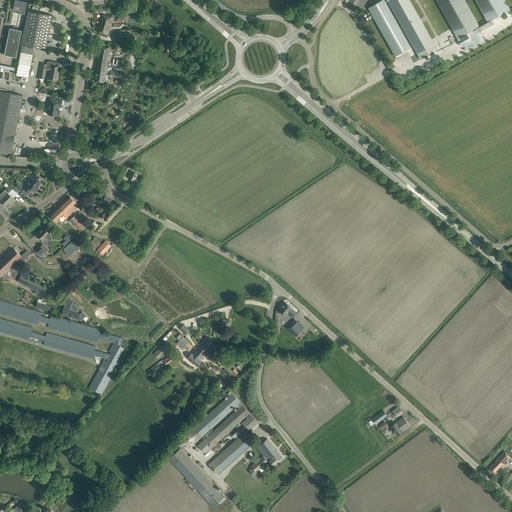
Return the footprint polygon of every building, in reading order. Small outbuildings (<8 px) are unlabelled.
[(27,2),(16,0),(15,0),(14,6),(21,7),(20,13),(25,14),(27,2)] [(396,55),(412,46),(385,0),(381,0),(369,7),(396,55)] [(389,0),(409,35),(421,58),(437,49),(424,26),(408,0),(435,0),(457,39),(461,37),(467,34),(479,26),(464,0),(474,0),(487,22),(497,17),(510,9),(504,0),(389,0)] [(21,51),(19,63),(16,75),(28,77),(31,65),(33,53),(34,47),(45,50),(52,15),(28,10),(19,51),(21,51)] [(97,31),(101,32),(103,27),(104,27),(107,15),(102,14),(97,31)] [(108,34),(111,23),(113,19),(116,19),(116,15),(112,14),(111,16),(107,15),(104,27),(103,27),(101,32),(108,34)] [(16,57),(22,30),(9,28),(4,54),(16,57)] [(122,37),(134,40),(135,35),(127,33),(128,31),(125,31),(125,32),(124,32),(122,37)] [(110,48),(104,47),(99,46),(97,59),(98,59),(97,64),(107,66),(110,48)] [(51,66),(46,65),(47,64),(42,63),(39,78),(44,78),(46,69),(50,70),(48,78),(51,78),(56,79),(58,71),(59,71),(59,67),(61,68),(62,63),(56,62),(55,66),(51,65),(51,66)] [(0,66),(1,67),(0,71),(0,75),(14,78),(16,67),(0,63),(0,66)] [(104,82),(107,66),(97,64),(94,81),(104,82)] [(23,95),(18,94),(0,90),(0,152),(11,154),(23,95)] [(57,110),(58,105),(61,106),(62,100),(50,98),(47,114),(57,116),(58,110),(57,110)] [(128,178),(134,181),(137,174),(132,171),(128,178)] [(26,185),(23,189),(24,190),(28,193),(32,189),(34,191),(37,186),(38,187),(42,182),(38,179),(40,176),(35,173),(33,175),(32,175),(30,178),(32,180),(31,182),(28,180),(26,183),(27,184),(26,185)] [(0,217),(3,221),(10,214),(1,205),(0,204),(2,203),(0,200),(8,193),(5,190),(0,194),(0,217)] [(8,193),(0,200),(2,203),(5,206),(13,198),(8,193)] [(70,196),(60,205),(69,215),(79,206),(70,196)] [(104,207),(106,205),(108,204),(104,201),(103,202),(103,203),(93,215),(96,218),(105,208),(104,207)] [(63,216),(66,218),(69,215),(60,205),(50,215),(56,222),(63,216)] [(80,222),(86,227),(87,226),(83,221),(82,223),(75,215),(70,220),(75,226),(80,222)] [(80,222),(75,226),(81,232),(86,227),(80,222)] [(44,227),(37,234),(44,241),(45,241),(49,238),(50,239),(53,237),(49,233),(50,233),(44,227)] [(96,248),(100,243),(95,237),(90,241),(96,248)] [(105,240),(97,249),(103,255),(111,246),(105,240)] [(40,257),(48,250),(43,244),(39,247),(35,251),(40,257)] [(12,265),(21,256),(14,248),(4,257),(12,265)] [(0,275),(12,265),(4,257),(0,260),(0,275)] [(21,274),(18,281),(48,297),(52,290),(21,274)] [(86,315),(67,295),(62,314),(81,320),(86,315)] [(36,308),(50,311),(51,306),(42,303),(43,299),(38,298),(36,308)] [(0,300),(0,313),(38,324),(42,313),(0,300)] [(278,309),(285,316),(288,313),(293,318),(297,314),(292,308),(285,302),(278,309)] [(49,324),(48,327),(97,342),(101,330),(52,315),(51,319),(49,324)] [(0,331),(29,340),(33,341),(35,334),(31,333),(32,328),(0,318),(0,331)] [(231,319),(223,318),(222,326),(230,327),(231,319)] [(289,325),(286,328),(295,336),(301,330),(296,326),(299,323),(294,319),(289,325)] [(184,324),(180,329),(186,335),(191,330),(189,328),(184,324)] [(95,346),(47,332),(43,345),(92,358),(96,346),(95,346)] [(191,345),(180,334),(176,338),(188,349),(191,345)] [(207,336),(196,348),(204,355),(215,344),(207,336)] [(101,395),(126,349),(114,342),(89,388),(101,395)] [(154,353),(158,358),(170,348),(166,343),(154,353)] [(200,360),(204,355),(196,348),(187,357),(197,366),(201,361),(200,360)] [(163,360),(166,365),(173,360),(169,356),(163,360)] [(147,371),(151,376),(161,369),(157,364),(147,371)] [(226,398),(184,436),(192,445),(234,408),(235,407),(238,405),(240,407),(203,440),(211,448),(214,446),(219,440),(228,432),(246,416),(247,418),(242,423),(248,430),(257,422),(230,391),(228,394),(229,395),(227,397),(227,398),(226,398)] [(397,417),(399,415),(403,412),(399,406),(392,411),(397,417)] [(372,419),(368,422),(371,426),(375,423),(387,415),(383,411),(372,419)] [(403,417),(391,426),(396,432),(395,433),(397,435),(398,435),(410,426),(403,417)] [(243,433),(226,448),(208,464),(217,474),(235,458),(252,442),(243,433)] [(267,438),(263,442),(256,447),(263,456),(258,460),(251,467),(252,468),(249,470),(254,476),(257,473),(255,472),(269,460),(273,465),(279,460),(282,457),(267,438)] [(180,448),(169,458),(213,507),(224,496),(221,492),(222,491),(221,489),(219,491),(180,448)] [(494,472),(497,469),(509,456),(504,452),(492,464),(489,468),(494,472)]
